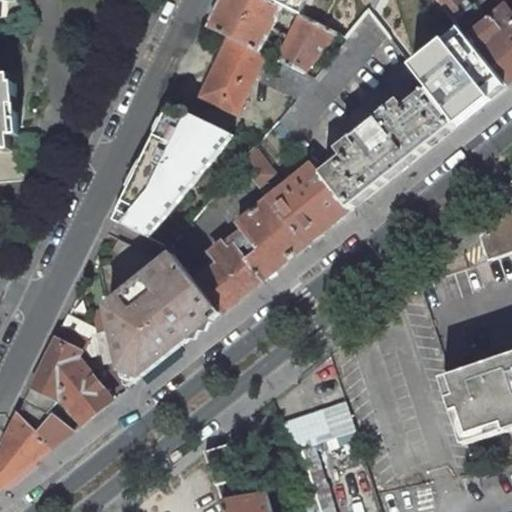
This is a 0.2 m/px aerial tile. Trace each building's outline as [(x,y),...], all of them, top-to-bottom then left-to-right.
[(7,0),(0,0),(0,182),(24,180),(15,76),(0,77),(0,17),(1,18),(0,3),(8,2),(7,0)] [(269,0),(224,0),(210,29),(233,40),(260,54),(284,7),(282,6),(269,0)] [(369,13),(379,0),(269,0),(282,6),(302,16),(341,35),(348,39),(369,13)] [(466,0),(438,0),(463,30),(477,18),(471,10),(473,8),(466,0)] [(511,84),(511,10),(508,6),(469,37),(508,88),(511,84)] [(388,36),(369,13),(348,39),(314,80),(307,77),(277,62),(260,54),(233,40),(218,70),(217,69),(203,97),(238,115),(256,80),(297,100),(280,122),(298,144),(388,36)] [(307,77),(341,35),(302,16),(277,62),(307,77)] [(469,37),(464,31),(413,70),(430,92),(457,127),(508,88),(469,37)] [(351,212),(457,127),(430,92),(405,111),(400,104),(342,152),(347,159),(324,177),(351,212)] [(150,239),(234,136),(171,107),(115,221),(150,239)] [(314,165),(277,194),(269,183),(277,175),(255,149),(240,165),(269,201),(307,248),(351,212),(324,177),(314,165)] [(218,266),(197,283),(222,315),(266,280),(307,248),(269,201),(238,226),(259,252),(249,260),(233,240),(227,244),(223,244),(219,245),(215,249),(213,254),(213,260),(218,266)] [(493,261),(511,254),(511,219),(487,239),(486,241),(493,261)] [(115,258),(100,262),(110,311),(114,331),(120,361),(127,390),(222,315),(197,283),(175,256),(160,267),(161,265),(157,260),(119,240),(112,252),(115,258)] [(99,334),(114,331),(110,311),(95,314),(99,334)] [(69,316),(33,389),(61,403),(62,401),(91,336),(93,326),(69,316)] [(91,336),(62,401),(83,426),(114,401),(95,378),(100,373),(92,362),(102,354),(104,364),(120,361),(114,331),(99,334),(91,336)] [(472,445),(511,431),(511,356),(450,377),(472,445)] [(45,422),(61,403),(33,389),(0,455),(0,487),(2,490),(53,451),(52,450),(44,442),(34,432),(45,422)] [(314,447),(357,434),(348,404),(281,425),(290,454),(314,447)] [(48,438),(44,442),(52,450),(56,446),(48,438)] [(334,511),(314,447),(290,454),(309,510),(309,511),(334,511)] [(217,486),(234,482),(223,448),(206,453),(217,486)] [(224,511),(273,511),(269,496),(222,504),(224,511)]
